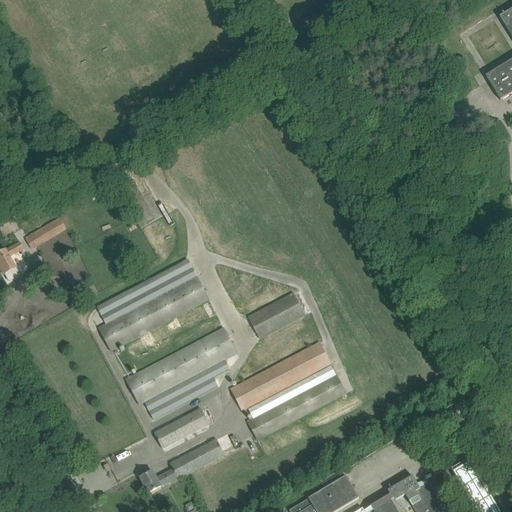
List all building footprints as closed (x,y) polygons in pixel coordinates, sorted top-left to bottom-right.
[(511,36),(511,60),(485,77),(500,102),(511,94),(511,10),(500,17),(511,36)] [(122,184),(140,226),(161,216),(157,207),(152,209),(138,177),(122,184)] [(24,238),(31,250),(65,230),(59,219),(24,238)] [(0,268),(4,276),(16,268),(9,257),(16,253),(23,249),(20,243),(12,247),(13,247),(6,251),(6,250),(0,253),(0,268)] [(32,268),(39,279),(51,272),(44,260),(32,268)] [(97,308),(106,325),(198,279),(188,260),(97,308)] [(99,329),(111,354),(210,302),(198,279),(106,325),(99,329)] [(247,317),(260,343),(307,318),(294,292),(247,317)] [(126,380),(139,406),(144,403),(225,361),(237,354),(224,329),(126,380)] [(231,390),(242,412),(331,365),(319,344),(231,390)] [(225,361),(144,403),(154,421),(218,387),(214,379),(230,370),(225,361)] [(248,411),(253,420),(337,376),(331,367),(248,411)] [(248,423),(257,441),(346,394),(337,376),(253,420),(248,423)] [(155,434),(163,450),(209,426),(201,409),(155,434)] [(171,464),(174,470),(156,479),(153,472),(140,478),(149,494),(161,488),(161,487),(169,483),(170,485),(225,456),(217,440),(171,464)] [(499,511),(469,460),(452,470),(476,511),(499,511)] [(337,511),(359,499),(341,470),(321,482),(325,490),(289,511),(337,511)] [(388,491),(390,495),(388,497),(387,495),(370,506),(373,511),(454,511),(435,480),(420,489),(413,477),(388,491)]
